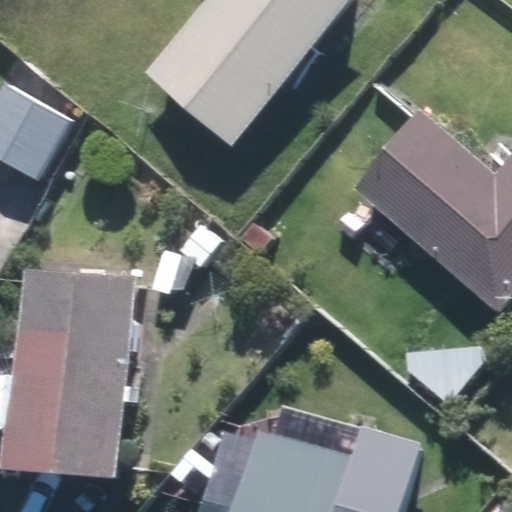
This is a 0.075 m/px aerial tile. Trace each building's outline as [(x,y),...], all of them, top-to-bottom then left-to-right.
[(239,156),(366,2),(363,0),(223,0),(153,85),(239,156)] [(78,129),(9,90),(0,105),(0,164),(44,189),(78,129)] [(426,118),(359,195),(505,322),(511,313),(511,170),(501,183),(426,118)] [(145,285),(30,275),(12,483),(127,493),(145,285)] [(453,320),(405,364),(448,412),(496,369),(453,320)] [(242,393),(232,425),(206,511),(405,511),(424,448),(242,393)] [(511,511),(511,498),(497,511),(511,511)]
